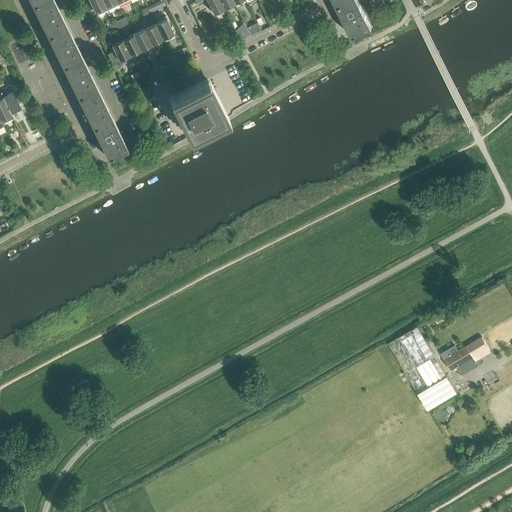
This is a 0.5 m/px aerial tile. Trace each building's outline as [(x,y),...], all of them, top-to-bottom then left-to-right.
[(67,26),(53,0),(42,0),(33,5),(48,35),(67,26)] [(109,12),(102,0),(88,0),(97,17),(109,12)] [(120,6),(116,0),(102,0),(109,12),(120,6)] [(223,9),(218,0),(206,0),(213,14),(223,9)] [(235,4),(232,0),(218,0),(223,9),(235,4)] [(372,27),(358,0),(350,0),(338,6),(353,37),(372,27)] [(158,9),(155,3),(148,7),(151,13),(158,9)] [(150,13),(146,7),(141,9),(144,16),(150,13)] [(172,24),(170,26),(165,16),(159,19),(160,21),(155,24),(163,39),(173,33),(173,32),(175,30),(172,24)] [(163,39),(155,24),(150,26),(149,24),(148,25),(145,20),(141,21),(152,44),(163,39)] [(152,44),(141,21),(137,23),(140,29),(138,29),(139,31),(134,34),(143,54),(154,48),(152,44)] [(257,23),(250,26),(253,34),(260,30),(257,23)] [(82,56),(67,26),(48,35),(63,66),(82,56)] [(143,54),(134,34),(128,37),(128,35),(122,38),(130,55),(132,59),(143,54)] [(25,37),(10,44),(24,76),(39,69),(42,75),(49,71),(41,53),(34,56),(25,37)] [(132,59),(130,55),(122,38),(116,41),(117,42),(111,45),(114,51),(109,54),(117,70),(132,59)] [(185,55),(182,49),(182,48),(170,54),(174,60),(185,55)] [(97,87),(82,56),(63,66),(78,96),(97,87)] [(225,115),(208,80),(172,98),(189,133),(225,115)] [(112,118),(97,87),(78,96),(93,127),(112,118)] [(22,108),(14,91),(2,97),(11,114),(22,108)] [(11,114),(2,97),(0,98),(0,118),(0,119),(3,124),(13,119),(11,114)] [(127,148),(112,118),(93,127),(108,157),(127,148)] [(427,409),(457,392),(419,325),(374,350),(377,356),(386,351),(390,357),(396,353),(427,409)] [(451,370),(473,357),(475,361),(492,351),(482,335),(471,341),(458,350),(455,345),(448,349),(451,355),(444,359),(451,370)] [(416,412),(417,421),(429,419),(427,410),(416,412)]
